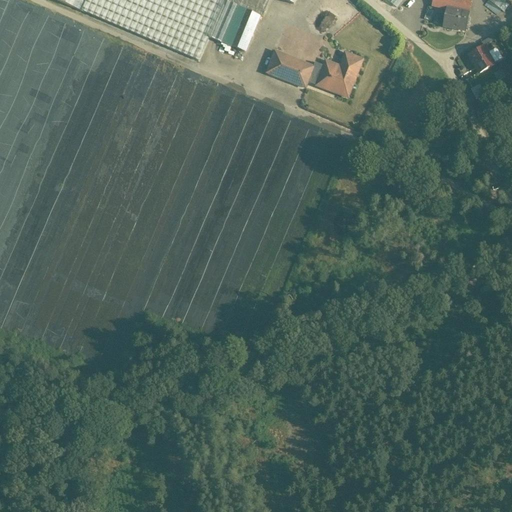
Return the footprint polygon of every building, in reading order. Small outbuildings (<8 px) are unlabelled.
[(86,0),(55,0),(81,11),(86,0)] [(86,0),(81,11),(106,22),(115,0),(86,0)] [(115,0),(106,22),(130,32),(144,0),(115,0)] [(144,0),(130,32),(155,43),(173,0),(144,0)] [(173,0),(155,43),(179,53),(201,0),(173,0)] [(201,0),(179,53),(200,62),(210,39),(226,2),(226,0),(201,0)] [(226,0),(226,2),(237,7),(246,11),(260,17),(263,18),(270,0),(226,0)] [(403,0),(385,0),(397,8),(403,0)] [(471,4),(452,0),(434,0),(433,7),(447,10),(443,28),(444,28),(444,27),(456,29),(456,30),(466,32),(470,13),(469,12),(470,5),(471,5),(471,4)] [(511,0),(487,0),(489,1),(485,6),(497,16),(501,11),(503,13),(511,1),(511,0)] [(226,2),(210,39),(222,44),(237,7),(226,2)] [(237,7),(222,44),(231,47),(246,11),(237,7)] [(246,11),(231,47),(244,52),(253,29),(255,30),(260,17),(246,11)] [(484,48),(469,56),(479,74),(494,65),(501,60),(495,50),(491,52),(487,54),(484,48)] [(313,68),(275,53),(267,74),(306,89),(308,84),(314,68),(313,68)] [(340,68),(327,63),(325,64),(324,67),(315,63),(313,68),(314,68),(308,84),(346,98),(352,84),(353,85),(363,61),(345,54),(340,68)] [(482,88),(472,91),(476,101),(486,97),(482,88)] [(332,233),(329,240),(341,245),(344,238),(332,233)]
